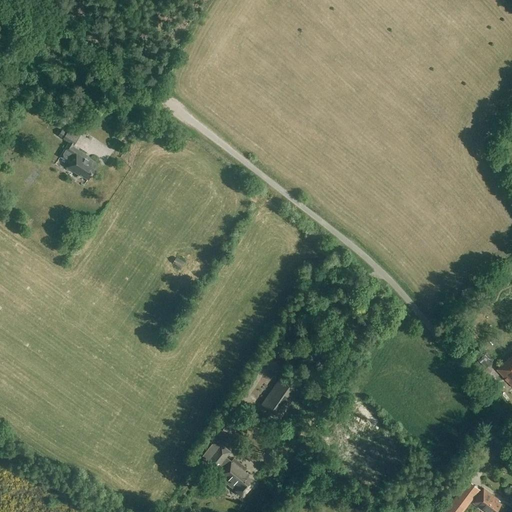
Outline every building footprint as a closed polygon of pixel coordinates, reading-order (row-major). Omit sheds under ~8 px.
[(76,129),(71,126),(67,133),(82,142),(91,128),(81,122),(76,129)] [(62,152),(58,159),(67,164),(66,166),(78,174),(79,173),(87,178),(97,163),(86,156),(86,155),(72,146),(77,139),(67,132),(66,133),(61,129),(58,136),(69,142),(65,147),(62,152)] [(175,257),(173,260),(171,264),(181,269),(185,262),(175,257)] [(480,371),(485,367),(492,362),(485,354),(484,354),(479,348),(468,357),(480,371)] [(511,355),(498,369),(511,385),(511,355)] [(297,392),(278,379),(261,403),(280,416),(297,392)] [(230,451),(221,444),(220,444),(215,440),(201,457),(221,472),(218,476),(242,496),(254,482),(247,477),(248,475),(228,459),(227,460),(225,458),(227,457),(226,456),(230,451)] [(458,511),(471,495),(473,496),(478,489),(468,482),(445,511),(458,511)] [(482,489),(472,502),(481,509),(482,508),(487,511),(493,511),(500,504),(495,501),(496,499),(482,489)]
